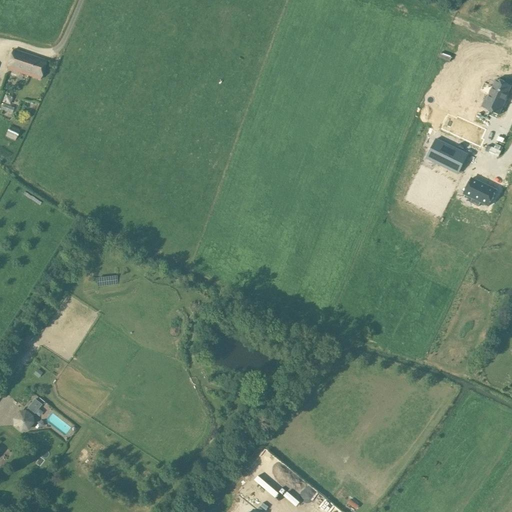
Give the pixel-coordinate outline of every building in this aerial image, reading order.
[(511,73),(511,48),(498,43),(490,65),(511,73)] [(7,69),(40,80),(47,61),(13,50),(7,69)] [(486,95),(480,107),(498,116),(507,95),(506,94),(510,87),(495,80),(488,96),(486,95)] [(13,112),(14,106),(3,104),(2,111),(13,112)] [(458,115),(450,132),(481,147),(485,138),(483,137),(487,128),(458,115)] [(16,141),(21,129),(11,125),(6,136),(16,141)] [(436,139),(433,145),(440,149),(434,161),(459,172),(468,154),(446,144),(436,139)] [(489,206),(496,190),(472,178),(464,194),(473,198),(470,202),(479,206),(481,202),(489,206)] [(439,220),(447,223),(450,214),(441,212),(439,220)] [(13,426),(21,432),(28,431),(34,423),(33,416),(25,410),(18,411),(12,419),(13,426)] [(324,493),(332,480),(313,469),(305,482),(324,493)]
